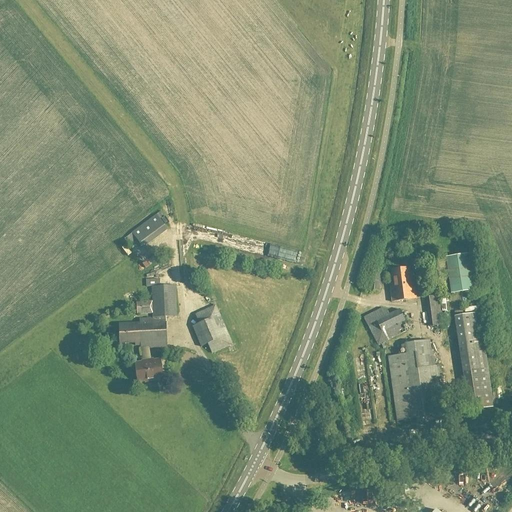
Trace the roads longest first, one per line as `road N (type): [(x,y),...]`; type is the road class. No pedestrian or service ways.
road 1 (secondary): [(253,465),(336,257),(363,152),(382,0)]
road 2 (unclassified): [(253,465),(302,480),(511,435)]
